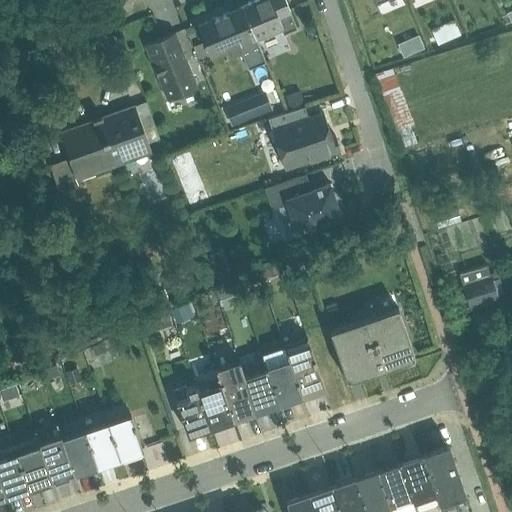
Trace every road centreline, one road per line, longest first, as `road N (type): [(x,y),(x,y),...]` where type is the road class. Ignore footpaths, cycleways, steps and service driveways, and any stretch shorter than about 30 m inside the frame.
road 1 (residential): [(131,511),(461,399)]
road 2 (residential): [(326,0),(392,201)]
road 3 (residential): [(0,31),(28,40),(124,0)]
